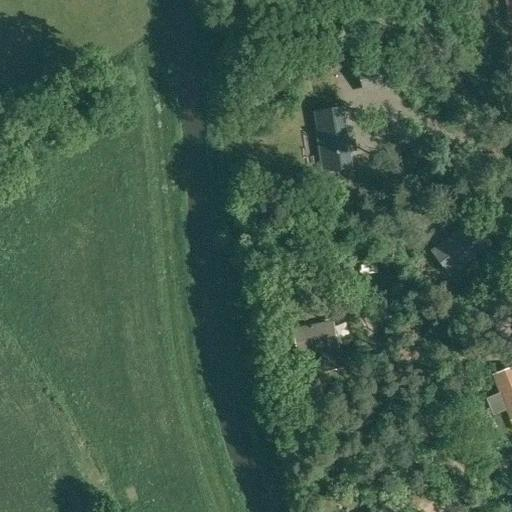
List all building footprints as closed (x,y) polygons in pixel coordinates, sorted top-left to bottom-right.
[(399,57),(357,67),(364,95),(406,84),(399,57)] [(351,167),(343,109),(316,113),(325,171),(351,167)] [(442,244),(432,252),(450,275),(461,268),(491,245),(473,221),(472,221),(459,205),(450,212),(458,222),(451,226),(456,233),(442,244)] [(332,325),(299,331),(303,353),(320,349),(325,370),(340,367),(332,325)] [(380,360),(371,365),(378,378),(387,373),(380,360)] [(511,368),(494,376),(501,394),(488,399),(491,406),(493,408),(495,410),(498,410),(500,410),(507,407),(511,420),(511,368)]
